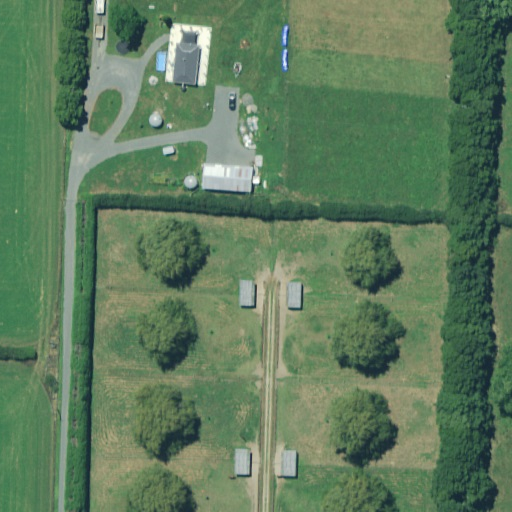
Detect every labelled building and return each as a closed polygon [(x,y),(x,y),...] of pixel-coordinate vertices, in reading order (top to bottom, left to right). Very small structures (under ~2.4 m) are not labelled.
[(204,46),(181,43),(177,82),(200,85),(204,46)] [(183,123),(170,118),(168,127),(180,131),(183,123)] [(208,189),(271,193),(272,186),(264,185),(265,178),(256,178),(257,168),(210,165),(208,189)] [(203,176),(191,175),(190,186),(202,188),(203,176)] [(257,282),(245,281),(244,306),(255,306),(257,282)] [(305,283),(292,283),(291,308),(304,308),(305,283)] [(253,451),(240,450),(239,474),(252,475),(253,451)] [(300,452),(286,451),(285,476),(299,476),(300,452)]
